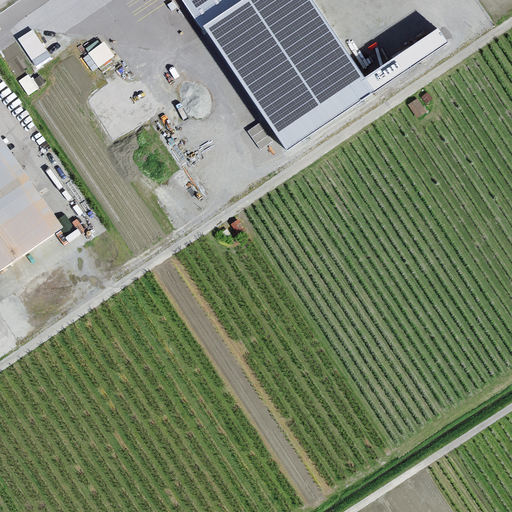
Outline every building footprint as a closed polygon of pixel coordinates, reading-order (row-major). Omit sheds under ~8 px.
[(181,0),(205,34),(207,33),(256,0),(181,0)] [(370,85),(312,0),(256,0),(207,33),(292,158),(379,99),(370,85)] [(35,64),(51,56),(36,26),(20,34),(35,64)] [(444,35),(370,85),(379,99),(453,49),(444,35)] [(83,54),(93,68),(115,53),(105,38),(83,54)] [(29,93),(40,86),(30,71),(19,78),(29,93)] [(427,95),(422,99),(426,105),(432,102),(427,95)] [(425,114),(417,102),(410,107),(418,119),(425,114)] [(261,146),(273,138),(261,120),(248,128),(261,146)] [(0,137),(0,274),(64,230),(0,137)] [(245,232),(238,223),(233,227),(239,236),(245,232)]
